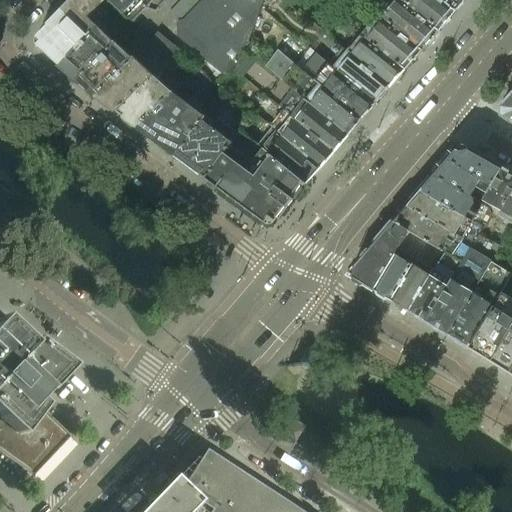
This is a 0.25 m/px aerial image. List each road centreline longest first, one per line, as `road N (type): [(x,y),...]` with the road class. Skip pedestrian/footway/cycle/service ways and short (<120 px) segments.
road 1 (residential): [(279,272),(124,158),(0,43)]
road 2 (residential): [(511,419),(481,401),(451,367),(301,287)]
road 3 (residential): [(0,256),(174,392)]
road 4 (residential): [(197,406),(357,511)]
road 5 (tertiary): [(279,272),(174,392)]
road 6 (tertiary): [(197,406),(301,287)]
road 7 (tertiary): [(441,107),(349,213)]
